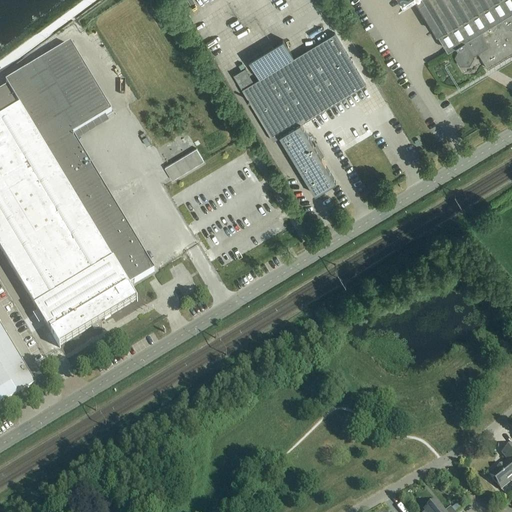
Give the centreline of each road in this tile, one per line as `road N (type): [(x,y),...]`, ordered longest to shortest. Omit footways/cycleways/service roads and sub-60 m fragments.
road 1 (unclassified): [(511,137),(0,446)]
road 2 (track): [(228,511),(341,408),(425,444),(442,461)]
